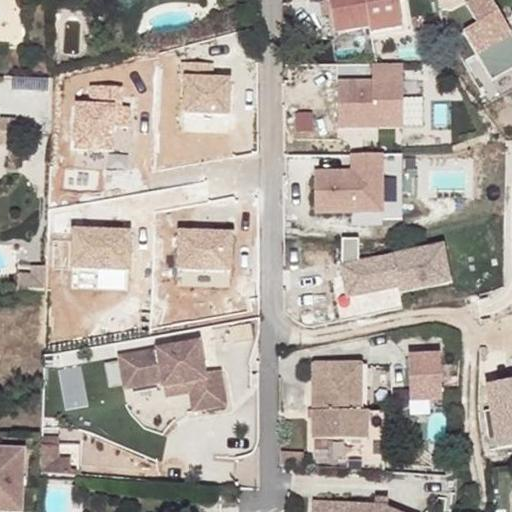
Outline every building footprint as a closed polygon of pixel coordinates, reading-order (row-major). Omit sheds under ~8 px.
[(329,0),(334,34),(369,29),(369,34),(401,29),(397,4),(390,5),(389,0),(329,0)] [(481,53),(511,36),(511,18),(485,31),(480,22),(469,29),(481,53)] [(511,56),(502,64),(511,78),(511,56)] [(373,82),(338,83),(339,128),(403,128),(403,66),(373,66),(373,82)] [(84,143),(110,171),(142,140),(149,147),(209,162),(216,132),(151,116),(153,99),(121,92),(115,112),(84,143)] [(13,125),(0,123),(0,149),(11,151),(13,125)] [(352,173),(314,173),(315,214),(383,213),(382,156),(352,156),(352,173)] [(402,157),(382,156),(383,213),(383,220),(402,221),(402,157)] [(180,232),(181,286),(235,286),(234,232),(180,232)] [(359,242),(342,241),(342,266),(348,298),(398,289),(399,295),(450,285),(442,249),(359,265),(359,242)] [(258,247),(238,247),(237,256),(239,271),(258,271),(258,247)] [(99,261),(79,265),(87,294),(107,289),(99,261)] [(49,275),(36,275),(36,284),(22,283),(21,297),(49,298),(49,275)] [(205,414),(228,410),(222,375),(206,378),(200,347),(120,361),(126,394),(164,387),(165,392),(200,386),(205,414)] [(443,357),(412,358),(414,403),(445,401),(443,357)] [(369,368),(315,369),(315,441),(369,441),(368,415),(362,414),(362,392),(369,391),(369,368)] [(511,383),(488,387),(492,411),(487,411),(493,448),(511,445),(511,383)] [(165,392),(167,402),(191,398),(195,416),(205,414),(200,386),(165,392)] [(42,474),(57,474),(58,450),(44,449),(42,474)] [(27,511),(32,458),(0,456),(0,503),(5,504),(4,511),(27,511)] [(377,504),(314,501),(313,511),(399,511),(387,507),(388,505),(377,504)]
